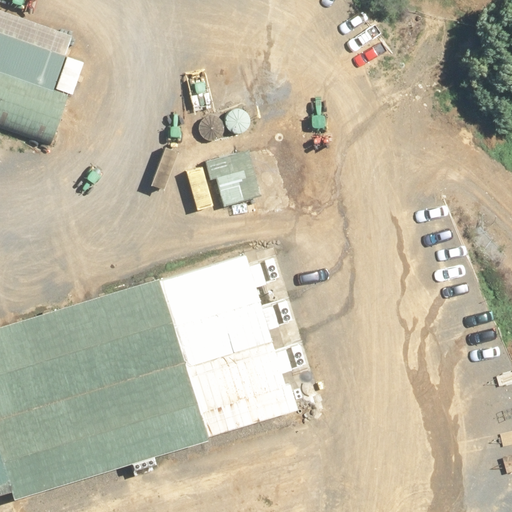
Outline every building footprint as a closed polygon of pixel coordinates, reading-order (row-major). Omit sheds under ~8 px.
[(0,127),(57,147),(73,101),(51,94),(67,47),(0,24),(0,127)] [(265,195),(256,166),(218,178),(227,207),(265,195)] [(236,256),(0,330),(0,496),(284,406),(236,256)] [(312,511),(293,452),(165,492),(171,511),(312,511)] [(139,511),(136,501),(100,511),(139,511)]
